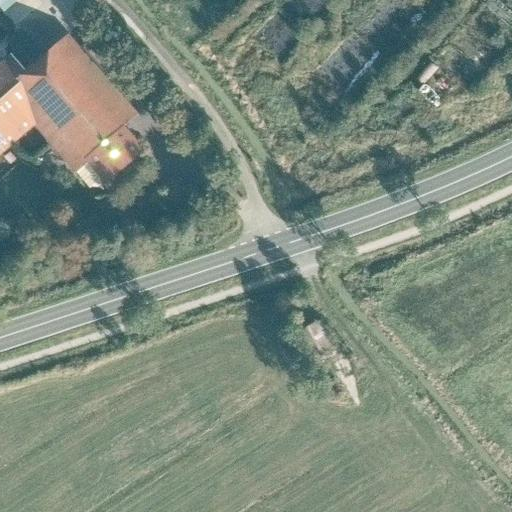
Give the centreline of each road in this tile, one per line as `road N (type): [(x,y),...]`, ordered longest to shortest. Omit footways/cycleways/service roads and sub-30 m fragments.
road 1 (secondary): [(0,339),(291,244),(511,154)]
road 2 (track): [(291,244),(329,315),(404,409)]
